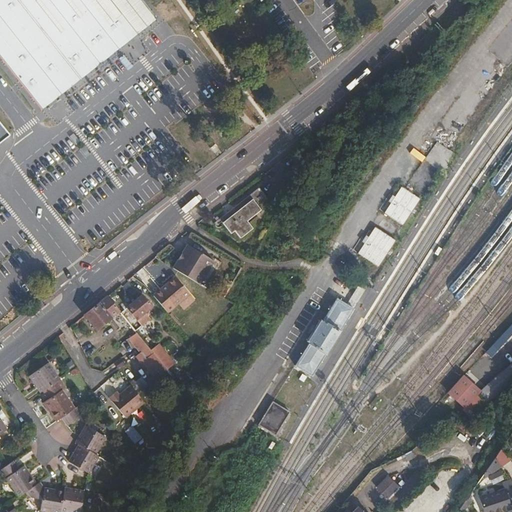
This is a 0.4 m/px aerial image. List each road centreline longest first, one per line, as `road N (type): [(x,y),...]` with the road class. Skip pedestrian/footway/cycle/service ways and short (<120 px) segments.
road 1 (tertiary): [(0,362),(428,0)]
road 2 (unclassified): [(155,511),(327,259)]
road 3 (unknown): [(425,511),(458,479),(467,449),(446,442),(392,464)]
